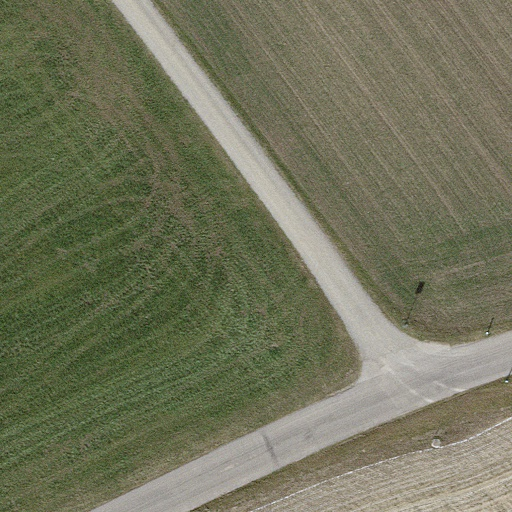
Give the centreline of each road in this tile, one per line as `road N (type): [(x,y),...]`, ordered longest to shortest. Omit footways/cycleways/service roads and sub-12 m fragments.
road 1 (track): [(124,0),(414,391)]
road 2 (residential): [(165,511),(414,391),(511,363)]
